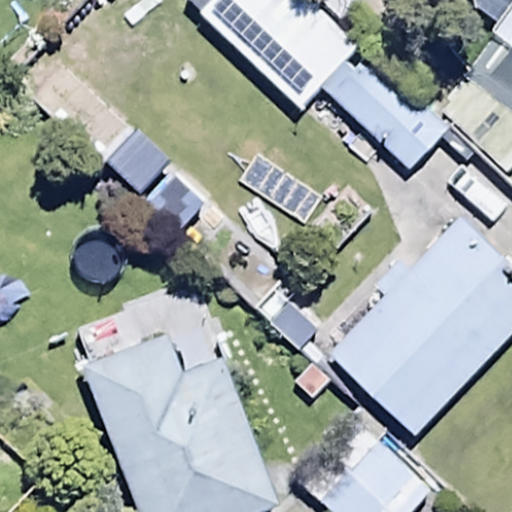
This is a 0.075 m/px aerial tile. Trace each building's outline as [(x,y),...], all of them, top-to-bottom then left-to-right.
[(309,0),(198,0),(190,9),(291,107),(354,43),(309,0)] [(511,0),(464,0),(466,9),(484,23),(480,29),(494,40),(437,114),(508,169),(511,163),(511,0)] [(357,48),(315,91),(398,171),(440,128),(357,48)] [(511,272),(452,217),(320,360),(403,437),(511,318),(511,272)] [(164,333),(77,367),(133,511),(242,511),(270,501),(213,355),(177,369),(164,333)] [(326,511),(404,511),(427,488),(374,440),(380,434),(352,408),(289,477),(326,511)]
